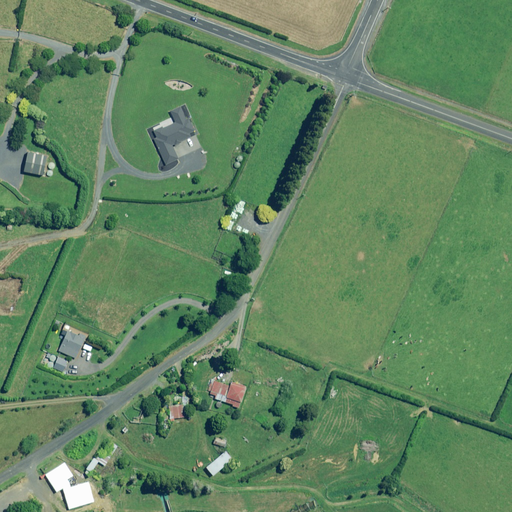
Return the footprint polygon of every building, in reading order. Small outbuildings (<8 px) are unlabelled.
[(188,118),(186,119),(180,107),(171,111),(176,122),(155,132),(157,138),(155,139),(166,165),(178,159),(172,146),(191,137),(190,134),(194,132),(188,118)] [(24,172),(44,176),(48,157),(27,153),(24,172)] [(85,337),(68,329),(59,351),(76,358),(85,337)] [(58,357),(53,368),(63,372),(68,361),(58,357)] [(240,407),(247,387),(232,382),(231,386),(213,380),(208,393),(216,395),(215,398),(240,407)] [(175,418),(188,417),(187,405),(168,406),(170,421),(175,420),(175,418)] [(214,476),(233,459),(226,451),(207,468),(214,476)] [(103,458),(98,454),(85,472),(89,475),(99,461),(105,466),(111,458),(107,456),(106,458),(104,456),(103,458)] [(61,468),(49,476),(58,491),(70,484),(61,468)] [(90,482),(67,488),(72,508),(96,501),(90,482)]
